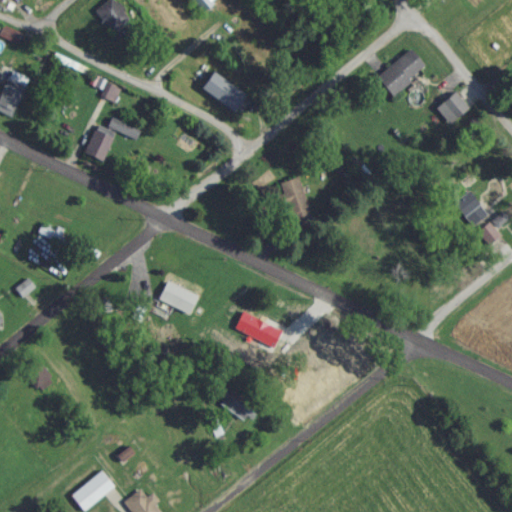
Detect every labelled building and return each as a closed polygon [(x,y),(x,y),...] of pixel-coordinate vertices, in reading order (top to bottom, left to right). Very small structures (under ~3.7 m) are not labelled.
[(190,0),(191,1),(187,4),(199,19),(217,4),(213,0),(190,0)] [(91,20),(113,42),(129,26),(107,4),(91,20)] [(373,85),(390,104),(423,74),(406,56),(373,85)] [(26,86),(7,78),(0,93),(0,121),(8,125),(26,86)] [(233,118),(242,100),(211,83),(202,101),(233,118)] [(433,116),(447,132),(466,115),(451,99),(433,116)] [(113,144),(97,132),(79,157),(96,169),(113,144)] [(285,212),(294,237),(312,231),(296,184),(275,191),(283,213),(285,212)] [(469,235),(484,223),(465,199),(450,211),(469,235)] [(489,228),(494,235),(506,226),(501,219),(489,228)] [(475,237),(484,253),(496,246),(487,230),(475,237)] [(186,322),(195,303),(164,289),(155,307),(186,322)] [(271,355),(279,338),(242,320),(234,336),(271,355)] [(322,375),(335,389),(349,377),(336,363),(322,375)] [(49,390),(36,367),(20,376),(33,399),(49,390)] [(254,418),(223,392),(211,406),(243,431),(254,418)] [(74,511),(89,511),(111,495),(98,479),(68,503),(74,511)] [(154,511),(155,502),(125,500),(123,511),(154,511)]
